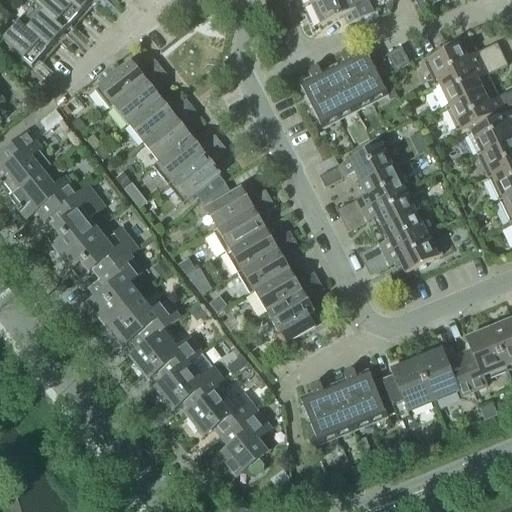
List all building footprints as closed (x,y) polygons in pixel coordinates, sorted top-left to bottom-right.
[(64,35),(80,17),(60,0),(40,0),(33,8),(64,35)] [(60,0),(80,17),(95,0),(60,0)] [(372,16),(364,0),(321,0),(309,6),(319,28),(342,18),(346,27),(372,16)] [(412,0),(421,17),(428,14),(424,5),(436,0),(412,0)] [(48,53),(64,35),(33,8),(17,26),(48,53)] [(32,71),(48,53),(17,26),(1,44),(32,71)] [(434,89),(501,57),(496,46),(466,60),(460,48),(423,66),(434,89)] [(394,73),(408,66),(400,51),(386,58),(394,73)] [(353,112),(385,95),(389,103),(396,99),(383,74),(377,78),(366,57),(354,63),(350,55),(345,53),(342,55),(340,59),(344,67),(333,73),(353,112)] [(476,82),(507,68),(501,57),(434,89),(445,111),(482,93),(476,82)] [(108,112),(112,109),(160,71),(153,63),(138,75),(129,64),(93,93),(108,112)] [(322,79),(318,71),(313,69),(310,71),(308,76),(312,84),(300,89),(320,128),(353,112),(333,73),(322,79)] [(127,128),(159,102),(150,91),(166,78),(160,71),(112,109),(127,128)] [(455,134),(511,106),(511,93),(487,105),(482,93),(445,111),(455,134)] [(142,146),(190,108),(183,100),(168,113),(159,102),(127,128),(142,146)] [(157,165),(189,140),(180,128),(196,116),(190,108),(142,146),(157,165)] [(47,135),(62,123),(55,113),(40,125),(47,135)] [(511,137),(508,130),(511,128),(511,114),(466,137),(476,159),(511,141),(511,137)] [(0,166),(3,170),(0,171),(0,188),(9,200),(42,174),(50,168),(39,154),(42,152),(41,151),(28,134),(27,134),(0,155),(0,166)] [(419,137),(410,141),(418,157),(427,152),(419,137)] [(172,184),(220,146),(213,138),(198,150),(189,140),(157,165),(153,169),(168,188),(172,185),(172,184)] [(487,181),(511,169),(511,141),(476,159),(487,181)] [(360,187),(396,168),(385,145),(318,179),(324,190),(354,175),(360,187)] [(200,204),(223,186),(218,178),(219,177),(210,166),(226,153),(220,146),(172,184),(172,185),(187,203),(194,197),(200,204)] [(341,224),(408,191),(396,168),(360,187),(365,197),(335,212),(341,224)] [(511,169),(487,181),(498,204),(511,196),(511,169)] [(64,180),(53,188),(42,174),(9,200),(26,221),(36,212),(44,223),(50,218),(77,197),(64,180)] [(139,211),(147,205),(132,186),(124,192),(139,211)] [(216,232),(269,201),(264,193),(247,203),(239,190),(229,196),(223,186),(200,204),(204,212),(216,232)] [(87,222),(102,209),(87,189),(77,197),(50,218),(57,227),(44,237),(62,260),(96,233),(87,222)] [(382,231),(419,213),(408,191),(341,224),(346,235),(376,220),(382,231)] [(508,226),(511,224),(511,196),(498,204),(508,226)] [(225,255),(264,232),(257,220),(274,210),(269,201),(216,232),(213,234),(225,255)] [(363,269),(430,235),(419,213),(382,231),(387,242),(357,257),(363,269)] [(128,258),(136,251),(120,231),(104,244),(96,233),(62,260),(79,281),(92,271),(99,281),(128,258)] [(237,276),(293,243),(288,234),(271,244),(264,232),(225,255),(237,276)] [(404,276),(441,257),(430,235),(363,269),(368,279),(398,264),(404,276)] [(250,297),(254,295),(289,274),(281,261),(298,251),(293,243),(237,276),(250,297)] [(142,275),(128,258),(99,281),(90,288),(97,298),(91,303),(90,305),(90,308),(91,310),(105,327),(139,300),(128,286),(142,275)] [(266,316),(318,285),(313,276),(296,286),(289,274),(254,295),(266,316)] [(314,330),(308,319),(313,316),(306,303),(323,293),(318,285),(266,316),(278,336),(274,339),(273,343),(278,352),(314,330)] [(164,303),(151,314),(139,300),(105,327),(119,346),(121,347),(123,347),(124,347),(126,346),(132,342),(139,351),(161,335),(178,321),(164,303)] [(511,321),(489,331),(505,374),(511,371),(511,321)] [(483,383),(505,374),(489,331),(465,341),(469,352),(456,358),(471,395),(486,389),(483,383)] [(188,340),(174,351),(161,335),(139,351),(130,359),(135,364),(133,365),(142,376),(143,376),(148,382),(158,374),(164,383),(165,383),(186,366),(200,355),(188,340)] [(456,358),(445,362),(441,351),(415,362),(431,404),(457,394),(459,400),(471,395),(456,358)] [(164,383),(155,390),(159,395),(158,397),(166,408),(167,407),(172,413),(182,405),(189,414),(217,392),(224,386),(200,355),(186,366),(165,383),(164,383)] [(407,414),(431,404),(415,362),(389,372),(391,378),(380,382),(397,425),(410,420),(407,414)] [(356,382),(353,374),(348,371),(344,373),(343,378),(346,386),(334,390),(351,430),(384,417),(368,377),(356,382)] [(312,399),(300,404),(309,427),(302,430),(313,455),(320,452),(317,444),(351,430),(334,390),(323,395),(320,388),(315,386),(311,387),(309,392),(312,399)] [(229,408),(217,392),(189,414),(186,417),(191,423),(189,424),(198,434),(199,433),(204,439),(216,430),(224,439),(256,413),(243,397),(229,408)] [(257,441),(270,431),(256,413),(224,439),(230,448),(218,457),(226,467),(227,471),(229,475),(233,476),(236,479),(244,473),(249,479),(254,479),(263,472),(264,468),(259,461),(267,454),(257,441)]
